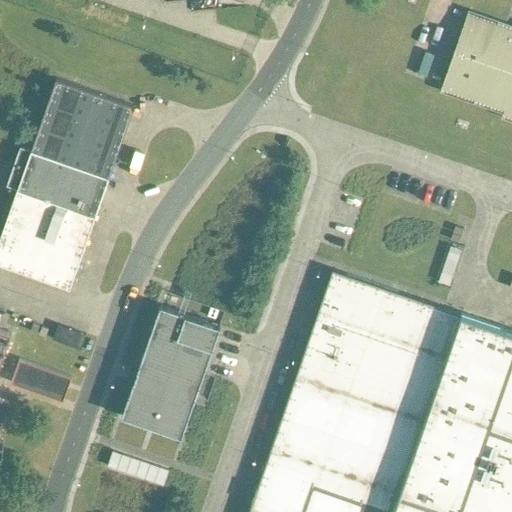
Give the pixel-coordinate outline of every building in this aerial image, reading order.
[(511,27),(469,13),(443,87),(506,109),(504,114),(511,116),(511,27)] [(31,149),(21,145),(7,184),(18,188),(0,238),(0,264),(70,289),(134,104),(56,77),(31,149)] [(248,511),(511,511),(511,329),(333,268),(258,485),(257,485),(251,501),(252,502),(248,511)] [(122,415),(182,436),(221,325),(161,304),(122,415)] [(0,427),(10,401),(0,397),(0,366),(12,332),(0,327),(0,322),(4,312),(0,310),(0,427)] [(53,338),(81,348),(86,333),(58,323),(53,338)] [(12,381),(63,399),(71,376),(20,358),(12,381)] [(108,465),(164,484),(169,469),(113,450),(108,465)]
